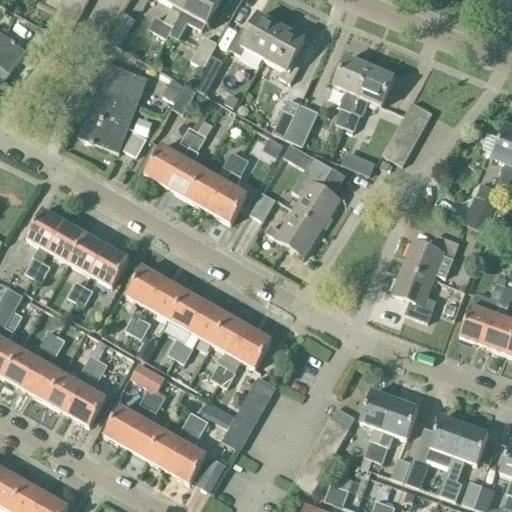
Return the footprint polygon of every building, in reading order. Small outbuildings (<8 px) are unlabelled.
[(84,0),(64,0),(63,2),(84,13),(89,3),(84,0)] [(166,44),(190,0),(158,0),(157,3),(173,11),(164,27),(155,22),(148,34),(166,44)] [(217,0),(190,0),(169,40),(178,45),(187,28),(201,36),(205,29),(206,30),(222,2),(217,0)] [(511,0),(486,0),(482,12),(511,24),(511,0)] [(63,2),(62,6),(58,13),(78,24),(84,13),(63,2)] [(78,24),(58,13),(52,24),(72,35),(78,24)] [(136,25),(121,18),(107,44),(121,51),(136,25)] [(263,65),(281,32),(258,19),(246,42),(238,37),(229,55),(240,61),(244,55),(263,65)] [(281,32),(263,65),(282,75),(278,82),(290,89),(299,71),(292,67),(304,45),(281,32)] [(0,37),(0,71),(10,79),(26,57),(0,37)] [(217,49),(204,41),(190,66),(203,74),(217,49)] [(222,67),(211,61),(193,93),(204,99),(222,67)] [(344,133),(370,72),(346,62),(333,92),(346,97),(339,113),(341,114),(335,129),(344,133)] [(97,94),(138,109),(147,84),(106,69),(97,94)] [(0,92),(10,79),(0,71),(0,92)] [(393,83),(370,72),(357,102),(381,112),(393,83)] [(172,86),(163,101),(173,106),(181,92),(172,86)] [(196,97),(184,90),(171,114),(182,121),(196,97)] [(97,94),(87,118),(128,134),(138,109),(97,94)] [(160,113),(162,101),(145,99),(144,111),(160,113)] [(300,109),(288,104),(272,138),(284,144),(300,109)] [(405,118),(425,130),(431,119),(411,108),(405,118)] [(318,118),(301,110),(285,145),(302,153),(318,118)] [(360,121),(351,117),(344,133),(353,137),(360,121)] [(128,134),(87,118),(77,143),(118,159),(128,134)] [(399,129),(419,140),(425,130),(405,118),(399,129)] [(393,139),(414,151),(419,140),(399,129),(393,139)] [(491,166),(511,174),(511,133),(506,130),(491,166)] [(183,163),(188,154),(197,137),(189,133),(175,158),(161,150),(144,181),(165,193),(183,163)] [(147,144),(133,136),(123,155),(136,163),(147,144)] [(197,137),(188,154),(197,158),(206,142),(197,137)] [(393,139),(387,150),(408,161),(414,151),(393,139)] [(312,163),(290,150),(283,163),(305,176),(312,163)] [(408,161),(387,150),(381,161),(402,172),(408,161)] [(208,218),(225,187),(230,177),(239,161),(231,156),(216,182),(204,175),(187,205),(208,218)] [(346,159),(341,170),(356,176),(361,165),(346,159)] [(248,165),(239,161),(230,177),(239,182),(248,165)] [(165,193),(187,205),(204,175),(183,163),(165,193)] [(389,169),(383,166),(380,173),(386,175),(389,169)] [(345,184),(337,171),(328,177),(336,190),(345,184)] [(292,215),(322,234),(340,205),(310,186),(292,215)] [(247,200),(225,187),(208,218),(230,230),(247,200)] [(481,189),(475,202),(499,212),(504,199),(481,189)] [(275,206),(262,198),(249,220),(262,227),(275,206)] [(496,211),(474,202),(463,228),(485,238),(496,211)] [(304,262),(322,234),(292,215),(279,236),(271,231),(266,238),(304,262)] [(47,257),(64,228),(42,216),(26,245),(39,252),(24,278),(32,283),(41,267),(47,257)] [(69,269),(85,240),(64,228),(47,257),(69,269)] [(90,282),(107,252),(85,240),(69,269),(90,282)] [(412,246),(402,273),(434,285),(436,280),(444,283),(458,249),(436,240),(431,253),(412,246)] [(107,252),(90,282),(112,294),(128,265),(107,252)] [(41,267),(32,283),(41,288),(50,272),(41,267)] [(126,302),(148,314),(164,285),(142,273),(126,302)] [(427,303),(434,285),(402,273),(391,299),(410,307),(404,320),(427,329),(436,307),(427,303)] [(103,304),(109,296),(93,284),(87,292),(103,304)] [(148,314),(169,326),(186,297),(164,285),(148,314)] [(75,307),(84,291),(76,286),(67,302),(75,307)] [(498,309),(504,291),(495,288),(489,305),(498,309)] [(93,296),(84,291),(75,307),(84,312),(93,296)] [(506,360),(511,342),(511,325),(503,322),(511,297),(511,293),(504,291),(498,309),(494,319),(482,352),(506,360)] [(169,326),(190,338),(207,309),(186,297),(169,326)] [(199,343),(212,351),(228,322),(207,309),(190,338),(184,349),(175,365),(184,369),(199,343)] [(482,352),(494,319),(471,311),(459,343),(482,352)] [(0,341),(5,333),(4,332),(13,317),(5,312),(0,319),(0,341)] [(22,322),(13,317),(4,332),(5,333),(13,337),(22,322)] [(133,340),(142,324),(134,319),(124,335),(133,340)] [(209,384),(218,389),(250,334),(228,322),(212,351),(224,357),(209,384)] [(151,329),(142,324),(133,340),(141,345),(151,329)] [(250,334),(218,389),(227,394),(242,368),(255,375),(271,346),(250,334)] [(47,357),(56,341),(48,336),(38,352),(47,357)] [(65,346),(56,341),(47,357),(55,362),(65,346)] [(0,381),(3,384),(20,355),(0,343),(0,381)] [(175,365),(184,349),(176,344),(167,360),(175,365)] [(25,396),(41,367),(20,355),(3,384),(25,396)] [(90,381),(99,365),(90,360),(81,376),(90,381)] [(302,364),(291,392),(308,399),(319,371),(302,364)] [(99,365),(90,381),(98,386),(107,370),(99,365)] [(46,408),(63,380),(41,367),(25,396),(46,408)] [(138,367),(129,382),(149,393),(156,398),(165,383),(138,367)] [(68,421),(84,392),(63,380),(46,408),(68,421)] [(251,393),(270,403),(276,392),(257,382),(251,393)] [(84,392),(68,421),(89,433),(106,404),(84,392)] [(148,394),(139,409),(147,414),(156,398),(149,393),(148,394)] [(245,403),(264,414),(270,403),(251,393),(245,403)] [(372,465),(373,465),(394,405),(371,396),(359,428),(373,433),(368,446),(369,446),(364,459),(360,472),(368,475),(372,465)] [(156,398),(147,414),(156,419),(165,403),(157,398),(156,398)] [(239,414),(257,425),(264,414),(245,403),(239,414)] [(418,414),(394,405),(373,465),(382,469),(387,453),(389,453),(393,441),(406,446),(418,414)] [(210,408),(202,421),(227,435),(234,422),(210,408)] [(141,425),(147,414),(139,409),(133,420),(119,412),(103,441),(125,453),(141,425)] [(336,413),(330,423),(348,434),(354,423),(336,413)] [(233,425),(251,435),(257,425),(239,414),(233,425)] [(191,438),(199,424),(190,419),(182,433),(191,438)] [(429,454),(452,462),(464,431),(440,422),(429,454)] [(324,434),(342,445),(348,434),(330,423),(324,434)] [(199,424),(191,438),(199,444),(207,429),(199,424)] [(146,465),(163,437),(141,425),(125,453),(146,465)] [(227,436),(245,446),(251,435),(233,425),(227,436)] [(464,467),(471,469),(476,471),(488,439),(464,431),(452,462),(438,502),(455,508),(462,489),(456,487),(464,467)] [(317,445),(336,455),(340,449),(342,445),(324,434),(317,445)] [(239,457),(245,446),(227,436),(221,447),(239,457)] [(168,478),(184,449),(163,437),(146,465),(168,478)] [(193,455),(199,444),(191,438),(184,449),(168,478),(190,490),(206,462),(193,455)] [(311,455),(330,466),(332,461),(336,455),(317,445),(311,455)] [(503,511),(511,511),(511,447),(510,447),(499,479),(511,484),(506,499),(508,499),(503,511)] [(311,455),(305,466),(324,477),(330,466),(311,455)] [(410,468),(398,463),(390,483),(403,488),(410,468)] [(429,469),(413,463),(404,488),(419,494),(429,469)] [(299,477),(318,487),(324,477),(305,466),(299,477)] [(0,511),(11,511),(25,488),(4,476),(0,482),(0,511)] [(312,498),(318,487),(299,477),(293,487),(312,498)] [(466,511),(474,511),(482,492),(469,487),(461,510),(466,511)] [(11,511),(40,511),(47,500),(25,488),(11,511)] [(323,506),(333,509),(339,492),(330,489),(323,506)] [(339,492),(333,509),(340,511),(342,511),(348,495),(339,492)] [(488,511),(495,496),(482,492),(474,511),(488,511)] [(40,511),(67,511),(47,500),(40,511)]
